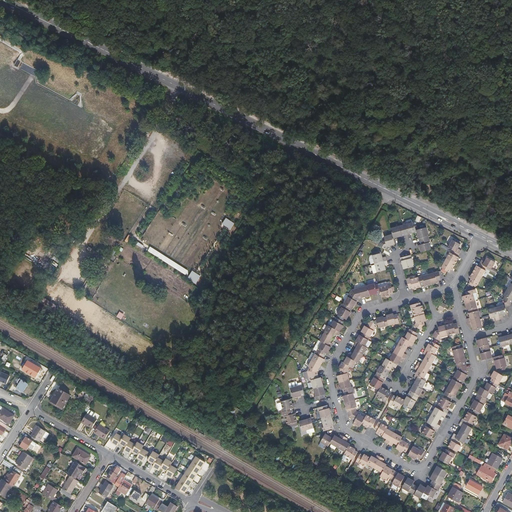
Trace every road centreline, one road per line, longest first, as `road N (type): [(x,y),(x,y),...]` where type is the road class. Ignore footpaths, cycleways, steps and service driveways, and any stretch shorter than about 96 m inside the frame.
road 1 (tertiary): [(3,0),(482,237)]
road 2 (residential): [(335,400),(342,428),(421,473),(476,374),(466,337)]
road 3 (residential): [(405,300),(363,310),(327,370),(335,400)]
